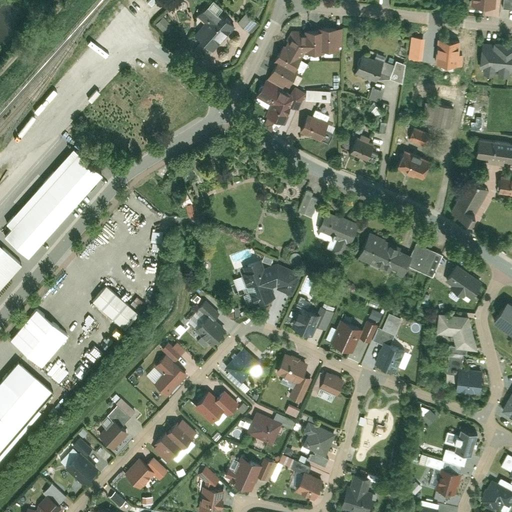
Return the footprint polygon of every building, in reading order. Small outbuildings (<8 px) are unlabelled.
[(211,1),(197,15),(204,21),(189,36),(197,44),(207,53),(235,24),(211,1)] [(239,21),(251,33),(260,24),(248,12),(239,21)] [(162,14),(155,22),(164,32),(172,25),(162,14)] [(291,29),(304,50),(306,50),(306,52),(324,52),(324,48),(341,49),(341,28),(319,27),(319,29),(291,29)] [(269,73),(290,83),(297,72),(294,71),(304,50),(291,29),(285,45),(283,44),(274,60),(277,62),(269,73)] [(423,37),(411,36),(409,58),(421,59),(423,37)] [(481,40),(478,66),(483,67),(483,72),(511,75),(511,40),(493,38),(492,41),(481,40)] [(435,63),(462,66),(463,55),(458,54),(459,42),(438,40),(435,63)] [(354,71),(375,79),(378,70),(382,59),(361,52),(354,71)] [(393,63),(389,74),(388,77),(402,81),(405,62),(395,58),(393,63)] [(393,63),(382,59),(378,70),(389,74),(393,63)] [(262,124),(274,132),(282,122),(284,122),(292,106),(297,109),(305,91),(290,83),(269,73),(257,96),(269,103),(265,115),(268,116),(262,124)] [(369,96),(380,100),(385,87),(373,83),(369,96)] [(157,122),(171,106),(154,91),(140,107),(157,122)] [(377,115),(382,107),(374,101),(368,108),(377,115)] [(424,101),(421,120),(450,125),(453,106),(424,101)] [(327,121),(307,112),(299,131),(320,139),(327,121)] [(414,124),(408,137),(425,144),(431,132),(414,124)] [(349,150),(366,157),(372,140),(356,134),(349,150)] [(476,156),(511,160),(511,140),(479,137),(476,156)] [(396,166),(422,176),(429,157),(403,147),(396,166)] [(28,256),(101,174),(72,149),(7,224),(11,227),(4,235),(28,256)] [(511,174),(501,173),(498,190),(511,192),(511,174)] [(450,209),(470,220),(488,188),(469,177),(450,209)] [(298,208),(312,214),(321,194),(306,188),(298,208)] [(185,203),(188,216),(195,214),(192,201),(185,203)] [(343,254),(357,220),(325,207),(317,227),(336,235),(331,249),(343,254)] [(148,223),(146,234),(159,237),(162,226),(148,223)] [(408,263),(412,253),(398,247),(400,243),(368,229),(357,254),(403,274),(408,263)] [(412,253),(408,263),(432,274),(441,251),(417,241),(412,253)] [(0,287),(21,264),(0,245),(0,287)] [(291,293),(301,271),(276,260),(264,265),(260,257),(240,263),(254,302),(275,295),(272,285),(277,284),(277,287),(291,293)] [(470,296),(481,281),(456,262),(445,278),(452,283),(450,285),(463,295),(465,293),(470,296)] [(107,284),(93,300),(125,328),(139,312),(107,284)] [(208,313),(212,317),(219,310),(205,297),(198,304),(208,313)] [(511,332),(511,300),(506,297),(491,318),(511,332)] [(320,312),(316,322),(327,327),(334,310),(320,304),(318,311),(320,312)] [(292,326),(311,334),(316,322),(320,312),(318,311),(301,305),(292,326)] [(372,308),(368,316),(378,320),(382,312),(372,308)] [(42,364),(66,334),(34,309),(11,339),(42,364)] [(382,327),(395,332),(402,316),(389,310),(382,327)] [(452,333),(456,345),(467,346),(477,348),(468,314),(439,311),(436,331),(452,333)] [(211,342),(224,328),(212,317),(208,313),(195,327),(211,342)] [(358,335),(361,327),(338,317),(329,340),(352,349),(358,335)] [(373,335),(377,324),(364,319),(361,327),(358,335),(370,340),(373,335)] [(384,339),(391,342),(395,332),(382,327),(377,324),(373,335),(384,339)] [(165,353),(173,360),(181,352),(173,344),(167,339),(159,347),(165,353)] [(173,344),(181,352),(186,347),(177,339),(173,344)] [(374,362),(395,371),(399,361),(405,348),(391,342),(384,339),(374,362)] [(449,344),(448,350),(463,352),(467,353),(467,346),(456,345),(449,344)] [(260,360),(243,345),(225,365),(242,381),(248,374),(260,360)] [(275,370),(296,380),(300,371),(305,360),(284,350),(275,370)] [(445,371),(460,373),(461,367),(463,352),(448,350),(445,371)] [(167,393),(187,372),(173,360),(165,353),(155,364),(162,371),(153,381),(167,393)] [(0,451),(52,392),(18,363),(0,383),(0,451)] [(482,369),(461,367),(460,373),(458,389),(479,392),(482,369)] [(337,392),(344,377),(326,369),(325,372),(319,384),(337,392)] [(319,384),(325,372),(320,370),(312,386),(318,388),(319,384)] [(313,376),(300,371),(296,380),(290,395),(302,400),(313,376)] [(194,403),(211,420),(222,410),(226,414),(238,401),(224,387),(217,395),(209,387),(194,403)] [(511,390),(501,408),(511,414),(511,390)] [(117,402),(130,415),(136,409),(121,395),(115,401),(117,402)] [(244,401),(238,407),(243,412),(249,406),(244,401)] [(114,418),(121,424),(130,415),(117,402),(108,412),(114,418)] [(286,411),(296,416),(300,407),(289,402),(286,411)] [(421,417),(428,423),(437,414),(429,407),(421,417)] [(272,442),(282,420),(273,416),(256,409),(246,430),(272,442)] [(276,410),(273,416),(282,420),(294,426),(297,419),(276,410)] [(182,446),(197,431),(182,415),(166,431),(180,445),(182,446)] [(112,446),(127,430),(121,424),(114,418),(99,433),(112,446)] [(312,448),(325,454),(336,431),(308,419),(303,430),(308,432),(305,439),(302,444),(312,448)] [(459,427),(454,449),(467,452),(471,453),(477,432),(459,427)] [(167,459),(180,445),(166,431),(165,430),(151,444),(167,459)] [(80,451),(84,455),(93,447),(80,434),(71,443),(80,451)] [(445,446),(442,458),(445,458),(464,463),(467,452),(454,449),(445,446)] [(325,454),(312,448),(308,457),(325,464),(329,456),(325,454)] [(82,482),(97,467),(84,455),(80,451),(65,465),(82,482)] [(511,470),(511,467),(511,453),(507,451),(500,464),(511,470)] [(302,470),(307,472),(310,464),(282,452),(279,459),(302,470)] [(154,454),(145,462),(153,470),(159,476),(168,468),(154,454)] [(256,473),(261,463),(240,454),(229,479),(249,488),(256,473)] [(441,467),(443,468),(445,458),(442,458),(427,454),(425,463),(441,467)] [(261,463),(256,473),(269,479),(277,460),(264,455),(261,463)] [(138,486),(153,470),(145,462),(139,456),(123,472),(138,486)] [(206,480),(211,485),(219,477),(206,465),(198,473),(206,480)] [(435,488),(455,493),(460,472),(443,468),(441,467),(435,488)] [(294,488),(313,496),(321,478),(307,472),(302,470),(294,488)] [(341,506),(363,511),(370,511),(376,491),(367,489),(370,477),(353,472),(350,484),(347,483),(341,506)] [(511,481),(500,475),(497,481),(511,488),(511,481)] [(509,504),(511,497),(511,488),(497,481),(491,478),(480,498),(483,500),(482,502),(491,507),(492,505),(500,508),(503,501),(509,504)] [(408,487),(414,493),(421,484),(415,479),(408,487)] [(205,511),(219,511),(223,489),(211,487),(211,485),(206,480),(200,511),(205,511)] [(56,503),(65,494),(52,481),(43,490),(46,493),(56,503)] [(110,494),(120,504),(126,499),(116,489),(110,494)] [(56,503),(46,493),(38,502),(37,507),(35,508),(26,506),(25,511),(56,511),(61,507),(56,503)] [(417,511),(436,511),(437,506),(419,503),(417,511)]
